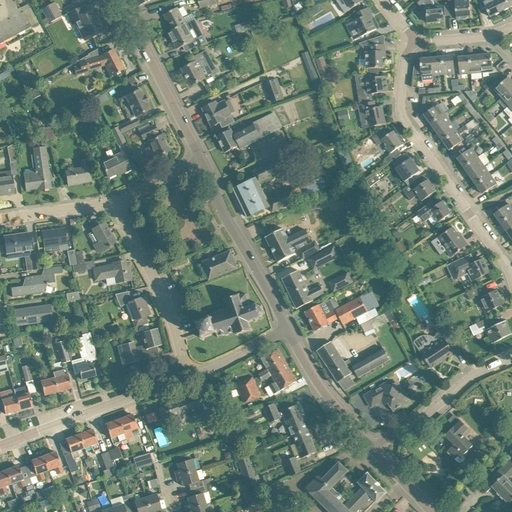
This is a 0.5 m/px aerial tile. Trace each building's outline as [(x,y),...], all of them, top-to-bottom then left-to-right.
[(0,0),(0,44),(31,28),(20,8),(18,10),(14,0),(0,0)] [(217,4),(215,0),(198,0),(200,8),(217,4)] [(290,0),(281,0),(285,10),(293,7),(290,0)] [(337,0),(346,12),(351,9),(355,7),(363,1),(362,0),(337,0)] [(442,6),(435,7),(434,2),(432,0),(415,0),(415,1),(420,6),(422,4),(426,8),(427,23),(444,21),(442,6)] [(448,0),(449,5),(449,9),(455,8),(456,20),(471,18),(469,0),(461,1),(461,0),(448,0)] [(500,12),(493,0),(484,0),(482,1),(490,17),(500,12)] [(506,0),(493,0),(500,12),(510,7),(506,0)] [(28,4),(20,8),(31,28),(39,23),(28,4)] [(60,17),(53,4),(42,10),(46,18),(42,20),(45,25),(60,17)] [(67,14),(72,24),(75,23),(84,41),(102,31),(91,10),(85,13),(81,6),(67,14)] [(177,8),(164,15),(172,30),(174,29),(175,29),(185,23),(177,8)] [(313,8),(303,14),(308,21),(317,15),(313,8)] [(354,15),(356,20),(353,22),(360,37),(367,33),(376,29),(371,18),(370,19),(368,15),(371,13),(368,8),(359,12),(354,15)] [(175,29),(174,29),(172,30),(168,32),(177,50),(182,47),(185,52),(207,43),(195,19),(194,19),(185,23),(175,29)] [(382,52),(385,52),(385,45),(375,45),(368,45),(368,52),(366,52),(366,69),(367,73),(372,72),(372,68),(383,68),(382,52)] [(75,62),(76,66),(74,67),(76,75),(89,72),(88,70),(105,65),(110,76),(123,69),(113,50),(102,55),(98,49),(88,54),(89,54),(78,60),(75,62)] [(208,64),(205,59),(210,57),(207,50),(193,57),(195,62),(182,69),(191,86),(205,79),(204,78),(210,75),(206,67),(209,66),(208,64)] [(491,54),(480,55),(482,73),(493,72),(491,54)] [(480,55),(469,56),(471,74),(482,73),(480,55)] [(453,56),(442,57),(443,74),(455,73),(453,56)] [(471,74),(469,56),(458,57),(460,75),(471,74)] [(315,60),(322,79),(330,76),(323,57),(315,60)] [(442,57),(431,58),(433,76),(443,74),(442,57)] [(433,76),(431,58),(420,59),(422,77),(433,76)] [(379,72),(355,76),(357,89),(359,103),(373,102),(372,94),(387,91),(385,77),(380,77),(379,72)] [(494,90),(502,98),(511,88),(511,81),(508,77),(494,90)] [(282,94),(277,79),(265,83),(270,98),(276,96),(278,101),(283,99),(282,94)] [(27,91),(31,100),(40,95),(35,86),(27,91)] [(498,101),(505,109),(505,110),(509,106),(511,103),(511,88),(502,98),(498,101)] [(130,122),(119,127),(121,132),(138,124),(135,117),(136,116),(138,116),(140,115),(140,114),(149,110),(146,103),(148,102),(145,96),(143,96),(140,90),(120,99),(130,122)] [(464,92),(473,102),(477,99),(478,98),(472,91),(464,92)] [(462,101),(462,102),(465,99),(461,94),(458,97),(457,96),(451,101),(455,106),(462,101)] [(462,102),(468,109),(468,110),(472,107),(465,99),(462,102)] [(217,104),(216,101),(202,109),(212,127),(223,121),(225,126),(222,128),(234,122),(231,116),(232,115),(225,100),(217,104)] [(358,105),(361,120),(368,118),(370,127),(386,124),(382,107),(375,108),(374,102),(364,104),(358,105)] [(424,115),(430,124),(445,113),(438,104),(424,115)] [(472,107),(468,110),(475,118),(479,116),(475,111),(472,107)] [(349,116),(348,110),(338,112),(339,119),(349,116)] [(253,123),(232,133),(230,129),(225,132),(217,137),(225,153),(239,146),(241,149),(261,138),(281,127),(273,112),(253,123)] [(483,114),(489,123),(493,120),(486,112),(483,114)] [(430,124),(436,132),(451,122),(445,113),(430,124)] [(30,119),(35,128),(42,124),(37,115),(30,119)] [(436,132),(443,141),(457,131),(451,122),(436,132)] [(149,141),(148,141),(151,146),(145,149),(150,159),(156,156),(156,157),(169,151),(162,135),(159,136),(157,132),(154,125),(140,132),(143,139),(147,137),(149,141)] [(51,126),(44,128),(48,142),(55,140),(51,126)] [(48,142),(44,128),(44,127),(37,131),(41,144),(48,142)] [(110,130),(118,145),(125,142),(117,127),(110,130)] [(464,127),(457,131),(443,141),(449,150),(464,140),(460,135),(466,130),(464,127)] [(373,138),(378,146),(383,142),(391,153),(395,151),(403,145),(393,131),(386,136),(382,131),(373,138)] [(473,139),(470,135),(465,139),(466,141),(465,141),(467,144),(473,139)] [(7,147),(10,163),(16,161),(12,144),(7,147)] [(26,172),(29,191),(36,190),(50,188),(45,148),(34,149),(36,171),(26,172)] [(457,158),(463,167),(478,157),(472,148),(457,158)] [(506,156),(510,161),(511,159),(511,157),(509,154),(506,150),(503,153),(505,156),(506,156)] [(131,169),(126,160),(123,152),(101,162),(108,178),(123,171),(124,173),(131,169)] [(384,159),(387,164),(393,160),(390,155),(384,159)] [(463,167),(470,176),(484,166),(478,157),(463,167)] [(392,163),(408,186),(413,183),(416,181),(415,181),(412,177),(420,171),(410,158),(402,164),(399,159),(392,163)] [(68,166),(65,166),(66,172),(68,185),(90,181),(88,171),(91,170),(89,159),(80,161),(82,169),(74,170),(73,165),(68,166)] [(253,172),(256,178),(234,189),(248,217),(270,207),(272,212),(281,208),(303,197),(299,188),(292,191),(292,190),(267,201),(258,183),(283,172),(279,161),(253,172)] [(470,176),(476,185),(490,175),(484,166),(470,176)] [(370,187),(380,180),(376,175),(370,179),(366,182),(369,186),(370,187)] [(490,175),(476,185),(482,194),(497,184),(490,175)] [(0,191),(3,191),(4,195),(14,193),(12,176),(0,177),(0,191)] [(413,183),(408,186),(402,190),(410,201),(418,195),(422,201),(428,197),(436,191),(428,179),(416,188),(413,183)] [(433,207),(431,203),(433,202),(433,201),(424,207),(418,212),(425,222),(428,219),(433,226),(438,223),(443,219),(452,213),(443,201),(435,206),(433,207)] [(494,214),(500,223),(511,215),(511,209),(508,204),(494,214)] [(383,205),(378,208),(384,217),(388,214),(383,205)] [(511,215),(500,223),(507,232),(511,228),(511,215)] [(98,252),(115,243),(114,241),(116,240),(113,235),(111,236),(104,223),(92,230),(99,242),(94,245),(98,252)] [(461,239),(453,227),(445,233),(437,238),(451,257),(460,251),(468,245),(463,238),(461,239)] [(51,229),(52,230),(42,232),(44,247),(58,245),(59,251),(68,250),(67,244),(64,228),(64,229),(52,231),(52,229),(51,229)] [(296,246),(302,258),(313,253),(308,244),(307,245),(306,242),(311,239),(306,230),(301,232),(299,233),(298,233),(287,238),(283,229),(265,237),(278,262),(295,254),(292,248),(296,246)] [(4,237),(7,259),(20,257),(19,251),(32,249),(30,233),(4,237)] [(334,246),(308,259),(314,269),(340,256),(334,246)] [(70,265),(72,265),(76,264),(74,253),(73,250),(67,251),(70,265)] [(74,253),(76,264),(84,263),(81,251),(74,253)] [(202,262),(209,280),(237,269),(230,251),(202,262)] [(29,253),(32,270),(40,269),(37,252),(29,253)] [(458,260),(457,261),(446,266),(451,275),(458,272),(461,278),(469,274),(472,281),(489,273),(483,259),(472,264),(468,255),(458,260)] [(112,263),(113,265),(93,269),(96,280),(105,278),(107,285),(116,282),(116,283),(131,280),(129,271),(126,272),(126,269),(126,268),(125,261),(112,263)] [(395,262),(395,272),(404,271),(403,261),(395,262)] [(76,264),(72,265),(74,273),(85,270),(84,263),(76,264)] [(27,286),(11,288),(12,297),(44,293),(42,284),(54,282),(53,274),(62,273),(61,266),(43,268),(44,275),(25,277),(27,286)] [(282,279),(297,309),(313,301),(313,299),(324,294),(320,286),(309,292),(299,271),(282,279)] [(328,282),(334,292),(353,283),(347,272),(328,282)] [(466,293),(469,299),(478,295),(486,312),(494,308),(503,304),(497,290),(486,296),(484,292),(481,286),(472,290),(466,293)] [(66,294),(67,302),(80,299),(78,291),(66,294)] [(134,321),(136,327),(147,323),(145,317),(150,315),(147,307),(144,308),(140,298),(132,301),(128,292),(115,295),(120,306),(128,303),(135,320),(134,321)] [(202,336),(201,338),(203,339),(204,337),(215,333),(216,334),(218,338),(219,337),(218,336),(235,331),(235,332),(237,332),(237,333),(237,334),(237,335),(238,334),(250,330),(251,330),(252,329),(251,329),(248,322),(260,318),(261,319),(262,318),(261,317),(262,313),(264,313),(264,312),(263,311),(261,307),(262,306),(262,305),(260,306),(256,304),(257,303),(255,303),(251,306),(246,294),(239,296),(239,295),(240,294),(239,293),(238,295),(226,299),(224,298),(224,300),(225,300),(228,307),(207,316),(206,318),(206,320),(199,323),(197,322),(196,324),(198,325),(202,336)] [(376,307),(368,293),(336,310),(340,318),(339,318),(343,324),(376,307)] [(329,324),(329,323),(339,318),(340,318),(336,310),(332,312),(327,301),(319,305),(305,312),(315,332),(329,324)] [(14,310),(16,326),(52,321),(50,305),(14,310)] [(385,313),(389,322),(397,318),(392,309),(385,313)] [(384,314),(371,319),(374,327),(387,322),(384,314)] [(448,333),(438,319),(437,316),(430,321),(442,338),(434,343),(432,340),(430,339),(428,339),(425,339),(423,339),(421,340),(419,341),(417,343),(415,345),(431,368),(445,358),(446,360),(454,354),(447,344),(453,340),(448,333)] [(476,323),(479,329),(484,327),(488,334),(492,343),(511,334),(506,321),(491,327),(487,318),(478,322),(476,323)] [(360,325),(365,335),(373,331),(368,321),(360,325)] [(136,328),(136,332),(149,328),(148,324),(136,328)] [(123,344),(127,360),(128,363),(158,355),(156,347),(161,345),(157,329),(141,333),(144,345),(136,347),(134,342),(123,344)] [(88,357),(71,361),(75,375),(80,374),(81,380),(96,376),(92,361),(97,359),(90,333),(82,335),(88,357)] [(55,343),(61,363),(69,360),(63,341),(55,343)] [(359,378),(390,360),(383,348),(352,365),(349,360),(345,362),(331,342),(326,346),(317,351),(337,382),(338,382),(345,391),(355,384),(349,375),(352,373),(351,371),(354,369),(359,378)] [(263,381),(272,376),(271,375),(287,365),(278,350),(262,359),(268,369),(259,375),(262,381),(263,380),(263,381)] [(21,367),(25,382),(32,380),(28,365),(21,367)] [(271,375),(272,376),(276,382),(269,386),(274,395),(297,381),(287,365),(271,375)] [(52,371),(54,378),(58,392),(71,388),(66,367),(52,371)] [(58,392),(54,378),(48,380),(46,373),(39,375),(41,382),(40,382),(44,395),(58,392)] [(236,383),(242,398),(257,391),(251,377),(236,383)] [(417,386),(413,385),(414,381),(407,380),(405,387),(403,386),(400,388),(397,382),(393,384),(389,386),(387,382),(364,396),(371,407),(386,398),(394,411),(409,402),(405,396),(408,394),(408,392),(415,394),(417,386)] [(27,386),(13,389),(19,410),(32,407),(27,386)] [(19,410),(13,389),(0,392),(0,394),(5,414),(19,410)] [(159,409),(163,420),(179,414),(181,419),(186,417),(184,412),(200,406),(197,397),(176,404),(175,403),(159,409)] [(224,412),(218,397),(210,400),(216,415),(224,412)] [(237,404),(224,409),(226,416),(244,410),(242,404),(237,405),(237,404)] [(292,436),(293,435),(307,429),(297,405),(282,411),(282,412),(278,414),(274,404),(264,408),(270,422),(281,417),(281,416),(283,416),(292,436)] [(154,412),(144,416),(147,423),(156,419),(154,412)] [(132,415),(119,420),(124,433),(126,439),(139,435),(136,428),(137,428),(132,415)] [(239,428),(236,416),(227,419),(230,430),(239,428)] [(209,423),(212,432),(224,427),(221,419),(209,423)] [(124,433),(119,420),(105,425),(110,438),(111,438),(113,444),(119,442),(117,436),(124,433)] [(464,437),(471,431),(461,421),(454,427),(445,436),(454,445),(447,452),(457,462),(460,463),(463,462),(465,458),(463,455),(471,448),(473,446),(464,437)] [(92,429),(79,434),(84,448),(91,445),(93,452),(99,449),(97,443),(92,429)] [(307,429),(293,435),(297,443),(295,444),(299,453),(294,455),(295,457),(285,461),(291,476),(301,472),(296,460),(301,458),(301,459),(316,452),(307,429)] [(500,429),(495,434),(500,439),(504,434),(500,429)] [(84,448),(79,434),(66,439),(71,453),(73,459),(80,457),(77,450),(84,448)] [(109,451),(112,460),(122,457),(118,447),(109,451)] [(55,452),(43,456),(48,470),(55,467),(57,474),(62,472),(60,466),(60,465),(55,452)] [(101,455),(106,469),(113,467),(108,452),(101,455)] [(133,458),(136,469),(153,463),(149,453),(133,458)] [(48,470),(43,456),(31,461),(36,474),(39,481),(45,478),(42,472),(48,470)] [(247,456),(236,459),(243,481),(254,477),(247,456)] [(175,471),(177,476),(195,470),(192,459),(176,464),(178,470),(175,471)] [(511,467),(511,464),(509,461),(482,487),(487,492),(492,487),(509,504),(511,500),(511,484),(504,476),(511,467)] [(362,488),(348,502),(332,487),(348,471),(339,463),(325,477),(321,473),(306,488),(329,511),(365,511),(375,502),(376,502),(386,493),(368,473),(357,483),(362,488)] [(6,470),(11,484),(17,481),(20,488),(24,486),(22,480),(23,479),(18,466),(6,470)] [(11,484),(6,470),(0,472),(0,491),(1,495),(7,493),(4,486),(11,484)] [(189,485),(190,490),(208,485),(206,479),(202,481),(199,482),(195,470),(177,476),(178,481),(181,480),(183,486),(189,485)] [(186,505),(187,510),(206,504),(202,493),(205,492),(210,491),(208,485),(190,490),(192,496),(187,498),(189,504),(186,505)] [(234,496),(236,502),(244,499),(242,493),(234,496)] [(257,493),(247,497),(250,504),(260,499),(257,493)] [(128,500),(127,500),(131,511),(132,511),(137,511),(149,511),(145,498),(134,501),(132,494),(126,495),(128,500)] [(156,494),(145,498),(149,511),(154,511),(155,511),(161,510),(156,494)]
